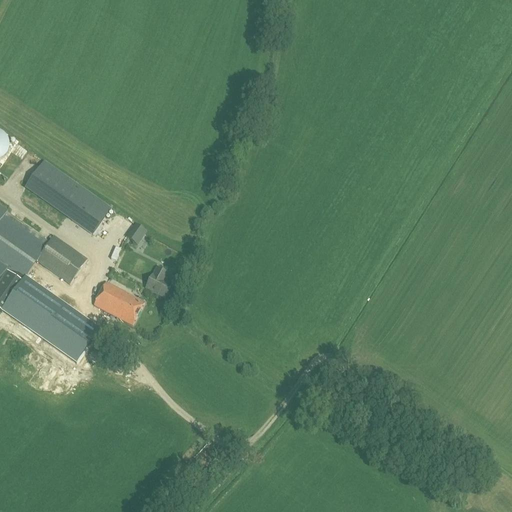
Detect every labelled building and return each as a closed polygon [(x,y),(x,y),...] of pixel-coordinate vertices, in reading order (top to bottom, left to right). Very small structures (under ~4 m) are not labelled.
[(112,210),(45,162),(25,189),(93,237),(112,210)] [(0,313),(20,287),(38,264),(70,287),(88,261),(54,237),(48,245),(6,216),(7,215),(0,210),(0,273),(6,277),(0,284),(0,313)] [(147,232),(137,225),(128,239),(137,246),(147,232)] [(147,289),(166,299),(173,286),(166,282),(169,276),(157,270),(154,276),(147,289)] [(95,306),(133,327),(145,304),(106,284),(95,306)] [(182,388),(187,382),(170,367),(165,373),(182,388)]
